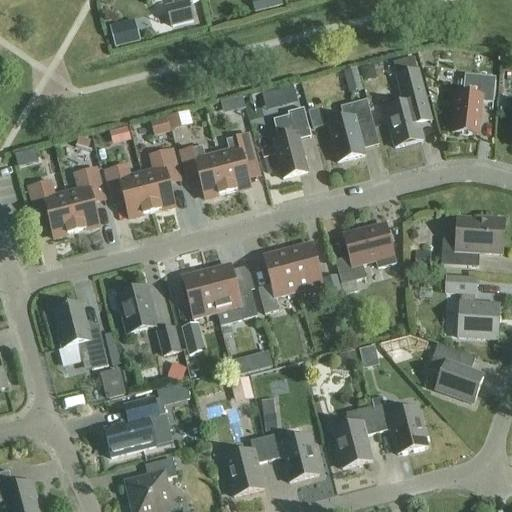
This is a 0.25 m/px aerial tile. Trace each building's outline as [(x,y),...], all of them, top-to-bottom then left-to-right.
[(170,0),(172,8),(166,10),(171,29),(192,23),(188,6),(201,2),(200,0),(170,0)] [(280,0),(258,0),(250,2),(253,15),(283,8),(280,0)] [(116,46),(141,39),(135,17),(110,23),(116,46)] [(388,126),(394,151),(422,143),(418,127),(430,124),(414,59),(392,65),(403,107),(381,113),(384,127),(388,126)] [(356,70),(342,74),(348,96),(362,92),(356,70)] [(456,96),(452,136),(477,138),(481,105),(492,106),(495,80),(464,77),(462,97),(456,96)] [(293,89),(281,93),(285,108),(297,105),(293,89)] [(366,103),(340,110),(343,122),(327,127),(337,165),(364,158),(357,130),(372,126),(366,103)] [(288,119),(273,123),(278,142),(272,143),(282,182),(307,175),(298,143),(310,139),(303,111),(287,115),(288,119)] [(166,119),(150,124),(154,139),(170,135),(166,119)] [(120,145),(130,143),(127,130),(117,132),(120,145)] [(229,155),(217,158),(227,196),(237,193),(243,194),(248,191),(250,190),(243,163),(254,160),(248,137),(226,143),(229,155)] [(77,138),(74,147),(86,150),(89,142),(77,138)] [(227,196),(217,158),(205,161),(202,149),(179,155),(185,178),(197,175),(204,202),(206,202),(211,202),(216,199),(227,196)] [(154,174),(141,177),(151,216),(162,213),(167,213),(172,210),(174,210),(167,183),(179,180),(172,153),(153,157),(151,162),(154,174)] [(126,169),(116,171),(104,174),(110,198),(121,195),(128,222),(130,221),(136,221),(141,219),(151,216),(141,177),(129,181),(126,169)] [(75,182),(78,194),(66,197),(76,235),(86,233),(92,233),(97,230),(99,229),(92,202),(103,199),(97,176),(75,182)] [(76,235),(66,197),(53,201),(49,185),(27,191),(34,218),(46,214),(53,241),(55,241),(60,241),(65,238),(76,235)] [(503,222),(477,221),(477,222),(457,221),(456,243),(442,242),(440,268),(478,271),(478,257),(501,258),(503,222)] [(395,267),(385,228),(343,239),(348,260),(334,263),(340,288),(365,281),(362,267),(375,264),(377,272),(395,267)] [(311,247),(287,253),(298,295),(322,289),(311,247)] [(263,260),(271,289),(258,292),(264,317),(278,314),(274,301),(298,295),(287,253),(263,260)] [(430,269),(430,255),(415,254),(414,268),(430,269)] [(230,268),(206,275),(216,316),(217,316),(220,329),(244,323),(243,322),(257,319),(250,293),(237,297),(230,268)] [(216,316),(206,275),(182,281),(193,322),(216,316)] [(322,282),(328,303),(342,299),(336,278),(322,282)] [(446,280),(445,296),(461,297),(460,305),(457,340),(496,343),(498,308),(472,306),(473,298),(474,298),(475,282),(446,280)] [(127,337),(156,329),(146,290),(117,298),(127,337)] [(80,307),(54,314),(59,335),(56,336),(60,352),(78,347),(82,367),(92,373),(108,369),(101,340),(89,343),(80,307)] [(180,330),(188,359),(205,354),(198,325),(180,330)] [(163,359),(179,355),(173,331),(157,335),(163,359)] [(410,359),(396,344),(384,349),(400,368),(410,359)] [(463,357),(437,347),(428,372),(441,377),(435,393),(472,407),(483,378),(459,369),(463,357)] [(359,353),(362,365),(374,362),(371,350),(359,353)] [(341,370),(357,367),(354,353),(338,357),(341,370)] [(246,364),(232,368),(236,381),(249,378),(246,364)] [(180,386),(186,371),(172,366),(166,381),(180,386)] [(231,385),(236,404),(252,400),(247,381),(231,385)] [(427,450),(417,411),(400,415),(398,406),(384,409),(382,400),(371,403),(373,412),(372,412),(378,436),(391,433),(397,458),(427,450)] [(103,431),(111,461),(113,461),(113,460),(155,450),(148,424),(158,422),(153,401),(124,408),(129,426),(106,431),(103,431)] [(274,402),(261,404),(263,418),(275,417),(274,402)] [(372,412),(371,410),(345,416),(348,429),(332,433),(342,472),(372,464),(365,439),(378,436),(372,412)] [(263,418),(265,435),(277,433),(275,417),(263,418)] [(280,447),(277,437),(263,441),(269,464),(282,461),(289,486),(319,478),(309,439),(280,447)] [(269,464),(263,441),(249,444),(252,454),(223,461),(233,500),(263,492),(257,467),(269,464)] [(176,480),(172,462),(145,469),(147,480),(126,486),(131,507),(129,507),(129,511),(171,511),(164,483),(176,480)] [(13,490),(8,474),(0,476),(0,505),(4,504),(6,511),(37,511),(34,501),(36,501),(32,484),(13,490)]
